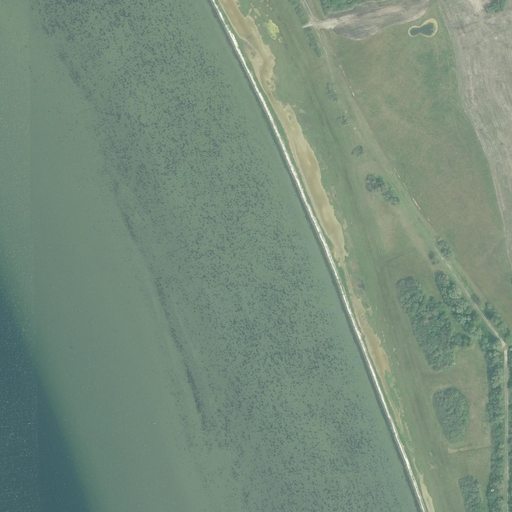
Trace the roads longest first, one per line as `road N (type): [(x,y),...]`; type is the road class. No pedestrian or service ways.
road 1 (track): [(511,316),(380,152),(311,0)]
road 2 (track): [(430,0),(449,113),(484,192),(511,313)]
